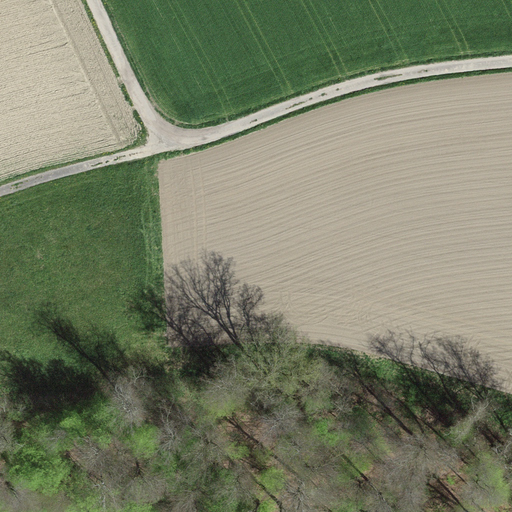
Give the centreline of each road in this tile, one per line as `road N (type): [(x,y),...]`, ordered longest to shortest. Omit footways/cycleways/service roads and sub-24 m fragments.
road 1 (track): [(511,64),(307,102),(160,144),(92,0)]
road 2 (track): [(160,144),(0,190)]
